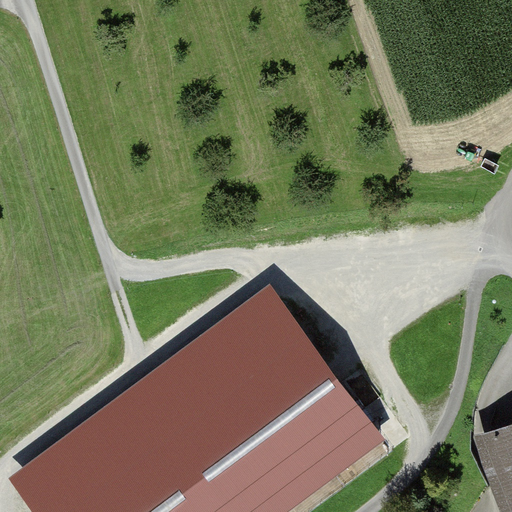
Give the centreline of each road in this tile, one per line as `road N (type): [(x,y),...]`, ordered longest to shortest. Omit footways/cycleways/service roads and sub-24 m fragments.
road 1 (track): [(26,0),(106,246),(130,270),(328,248),(484,265)]
road 2 (track): [(508,254),(484,265),(450,419),(431,454),(373,511)]
